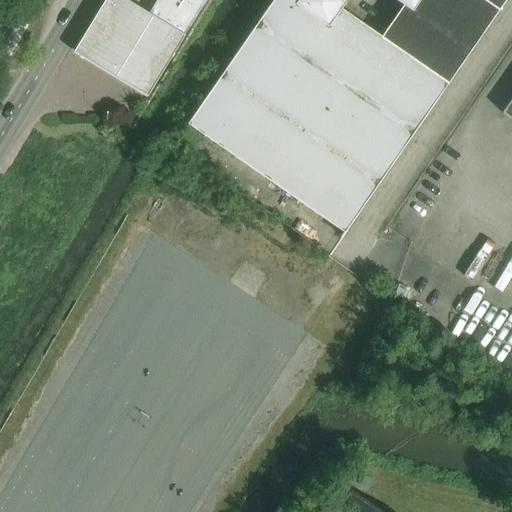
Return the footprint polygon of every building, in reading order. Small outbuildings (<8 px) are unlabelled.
[(157,0),(148,15),(183,36),(204,0),(157,0)] [(342,10),(346,2),(343,0),(273,0),(186,123),(342,232),(340,235),(341,236),(447,84),(381,38),(381,37),(342,10)] [(447,84),(499,10),(483,0),(396,0),(403,6),(381,37),(381,38),(447,84)] [(483,0),(499,10),(505,0),(483,0)] [(511,97),(501,114),(511,121),(511,97)] [(376,511),(351,494),(337,511),(376,511)]
